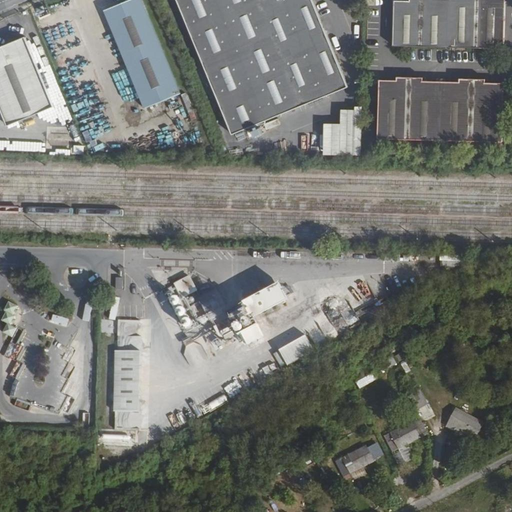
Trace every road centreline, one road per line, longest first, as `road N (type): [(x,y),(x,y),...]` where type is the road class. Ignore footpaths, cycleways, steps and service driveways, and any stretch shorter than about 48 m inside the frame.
road 1 (unknown): [(0,387),(13,419),(72,421),(88,389),(86,323),(58,330)]
road 2 (unknown): [(372,0),(374,36),(390,57),(508,62)]
road 3 (unknown): [(33,318),(36,396),(49,399),(55,390),(58,330)]
